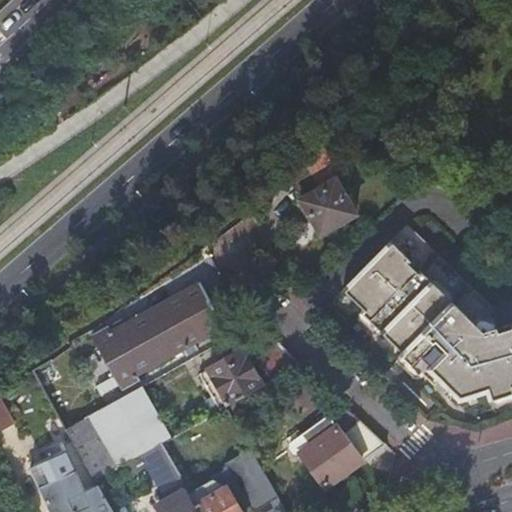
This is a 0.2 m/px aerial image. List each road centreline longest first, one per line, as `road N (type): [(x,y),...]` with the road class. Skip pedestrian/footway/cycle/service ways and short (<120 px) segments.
road 1 (primary): [(344,0),(0,301)]
road 2 (residential): [(433,465),(241,275),(236,260)]
